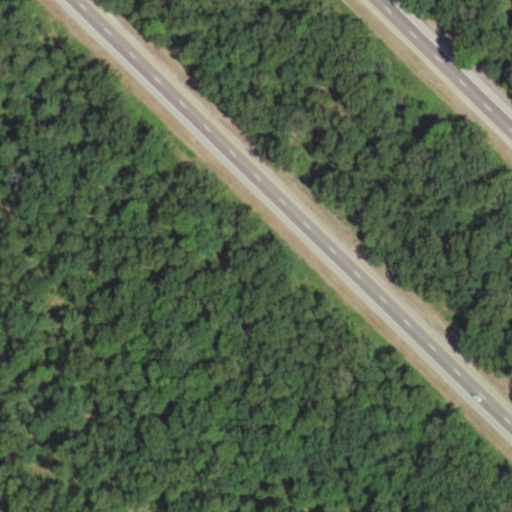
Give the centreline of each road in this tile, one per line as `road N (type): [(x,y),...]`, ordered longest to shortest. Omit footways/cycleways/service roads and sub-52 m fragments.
road 1 (motorway): [(90,0),(511,412)]
road 2 (track): [(0,357),(168,354)]
road 3 (motorway): [(511,116),(392,0)]
road 4 (track): [(168,511),(168,354)]
